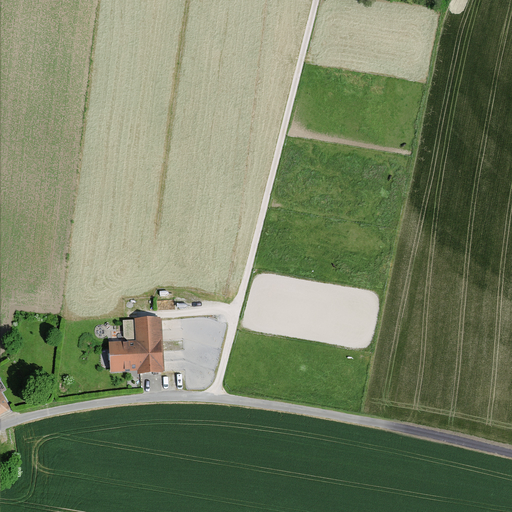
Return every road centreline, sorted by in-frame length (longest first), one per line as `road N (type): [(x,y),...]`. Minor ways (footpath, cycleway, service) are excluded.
road 1 (unclassified): [(316,0),(215,398)]
road 2 (unclassified): [(215,398),(511,453)]
road 3 (unclassified): [(0,431),(47,412),(215,398)]
